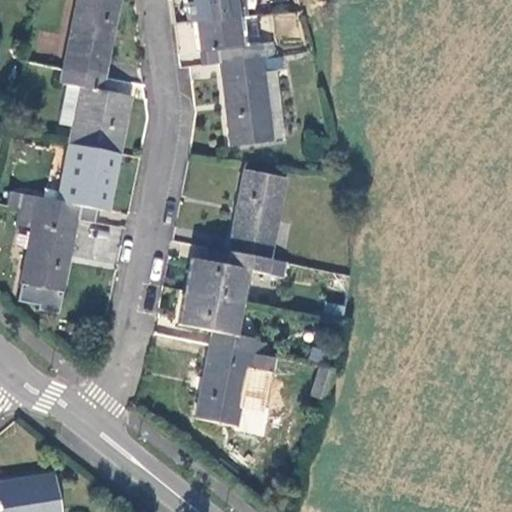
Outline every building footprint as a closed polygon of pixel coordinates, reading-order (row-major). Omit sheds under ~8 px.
[(76,0),(62,70),(105,78),(120,0),(76,0)] [(188,0),(192,24),(236,19),(237,18),(234,0),(188,0)] [(275,16),(277,38),(299,35),(297,13),(275,16)] [(255,17),(237,18),(240,48),(260,45),(255,17)] [(240,48),(237,18),(236,19),(192,24),(196,51),(218,50),(220,64),(262,59),(260,45),(240,48)] [(218,50),(196,51),(197,67),(220,64),(218,50)] [(282,70),(281,57),(262,59),(220,64),(231,148),(272,143),(272,140),(264,73),(277,71),(282,70)] [(69,145),(121,155),(132,99),(103,91),(105,78),(62,70),(60,83),(67,85),(80,88),(75,114),(69,145)] [(285,139),(277,71),(264,73),(272,140),(285,139)] [(62,111),(75,114),(80,88),(67,85),(62,111)] [(9,193),(5,206),(19,209),(76,221),(77,221),(80,208),(94,211),(108,213),(121,155),(69,145),(57,203),(9,193)] [(243,172),(227,253),(269,261),(286,180),(243,172)] [(77,221),(92,223),(94,211),(80,208),(77,221)] [(58,311),(77,221),(76,221),(19,209),(15,226),(30,229),(17,302),(58,311)] [(227,253),(212,249),(209,264),(224,267),(227,253)] [(192,261),(185,293),(240,304),(246,272),(282,279),(285,264),(269,261),(227,253),(224,267),(209,264),(192,261)] [(285,264),(282,279),(290,280),(294,265),(285,264)] [(326,283),(328,271),(317,269),(315,280),(326,283)] [(348,291),(350,279),(331,272),(327,288),(348,291)] [(212,332),(209,345),(261,356),(264,343),(233,337),(240,304),(185,293),(179,325),(212,332)] [(321,320),(345,324),(346,310),(324,307),(321,320)] [(270,375),(274,359),(261,356),(209,345),(203,379),(202,390),(195,419),(236,428),(248,371),(270,375)] [(323,401),(332,376),(333,372),(314,367),(306,394),(323,401)] [(60,511),(54,476),(0,483),(0,511),(60,511)]
